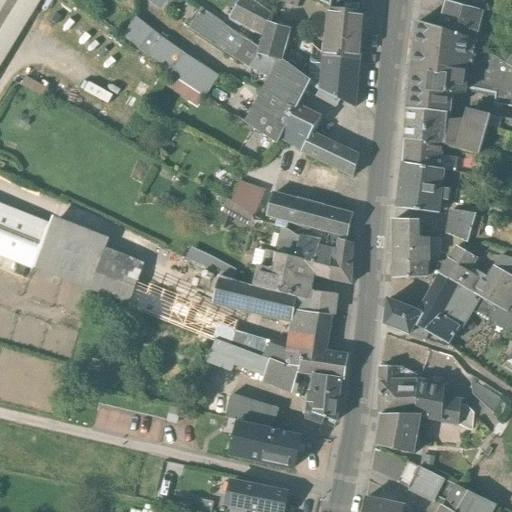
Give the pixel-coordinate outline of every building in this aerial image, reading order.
[(0,0),(0,66),(40,0),(0,0)] [(171,0),(150,0),(165,11),(171,0)] [(289,31),(269,24),(272,15),(252,0),(243,0),(231,18),(264,38),(262,47),(259,57),(279,62),(289,31)] [(480,0),(445,0),(445,1),(477,9),(480,0)] [(477,9),(445,1),(439,30),(475,40),(481,10),(477,9)] [(191,29),(271,79),(279,62),(259,57),(262,47),(202,10),(191,29)] [(147,55),(164,34),(139,13),(123,35),(147,55)] [(363,17),(329,14),(326,42),(321,42),(320,54),(324,58),(359,62),(363,17)] [(439,30),(417,23),(408,109),(445,113),(449,113),(451,93),(464,94),(464,86),(466,65),(472,65),(474,44),(475,40),(439,30)] [(170,71),(185,50),(164,34),(147,55),(170,71)] [(511,67),(508,65),(474,44),(472,65),(466,65),(464,86),(495,92),(494,104),(511,107),(511,67)] [(221,74),(185,50),(170,71),(163,81),(199,107),(221,74)] [(359,62),(324,58),(321,91),(355,108),(359,62)] [(310,84),(279,62),(271,79),(303,96),(310,84)] [(303,96),(271,79),(265,91),(294,108),(295,106),(297,107),(303,96)] [(294,108),(265,91),(253,113),(243,107),(235,117),(247,124),(247,125),(278,145),(282,139),(303,150),(311,134),(314,136),(322,121),(297,107),(295,106),(294,108)] [(445,113),(408,109),(405,141),(442,145),(445,113)] [(488,114),(467,109),(457,147),(478,153),(488,114)] [(314,136),(311,134),(303,150),(302,153),(354,177),(359,157),(314,136)] [(442,145),(405,141),(402,165),(438,171),(442,145)] [(438,171),(402,165),(398,210),(439,214),(443,182),(447,183),(447,186),(456,187),(458,174),(438,171)] [(272,193),(241,178),(233,198),(228,198),(221,212),(257,229),(258,220),(263,221),(272,193)] [(353,216),(274,195),(268,216),(310,227),(348,238),(353,216)] [(113,234),(55,211),(47,232),(33,267),(91,290),(106,251),(113,234)] [(476,216),(452,211),(447,235),(468,244),(469,242),(476,216)] [(47,232),(2,214),(0,218),(0,253),(33,267),(47,232)] [(417,221),(394,222),(394,239),(417,239),(417,221)] [(300,235),(294,258),(314,264),(319,246),(320,241),(300,235)] [(417,239),(394,239),(394,263),(429,263),(429,239),(417,239)] [(353,243),(340,241),(337,251),(332,250),(331,280),(351,284),(353,243)] [(314,264),(294,258),(282,255),(278,272),(278,273),(311,281),(312,275),(331,280),(332,250),(319,246),(314,264)] [(193,247),(187,257),(222,274),(224,261),(193,247)] [(476,260),(456,248),(449,261),(459,267),(469,273),(471,269),(476,260)] [(144,266),(106,251),(91,290),(128,305),(136,286),(144,266)] [(511,259),(500,256),(494,266),(511,276),(511,259)] [(429,263),(394,263),(394,281),(428,278),(437,284),(441,276),(461,287),(469,273),(459,267),(449,261),(445,266),(428,267),(429,263)] [(487,278),(471,269),(469,273),(461,287),(478,297),(507,314),(511,305),(511,276),(494,266),(487,278)] [(311,281),(278,273),(278,272),(260,268),(254,287),(313,301),(312,313),(332,316),(334,316),(337,295),(309,291),(311,281)] [(461,287),(441,276),(437,284),(420,314),(414,325),(450,345),(451,344),(460,328),(443,318),(461,287)] [(254,287),(249,286),(220,277),(215,303),(292,321),(290,334),(328,340),(332,316),(312,313),(313,301),(254,287)] [(210,316),(136,286),(128,305),(181,326),(217,340),(260,356),(265,344),(267,345),(269,341),(235,328),(236,326),(210,316)] [(443,318),(460,328),(470,310),(478,297),(461,287),(443,318)] [(478,297),(470,310),(511,333),(511,330),(511,315),(507,314),(478,297)] [(420,314),(388,301),(385,325),(410,335),(414,325),(420,314)] [(328,340),(290,334),(287,354),(283,351),(267,345),(265,344),(260,356),(271,360),(295,371),(300,373),(315,374),(343,378),(345,380),(349,357),(326,353),(328,340)] [(260,356),(217,340),(208,362),(232,372),(235,365),(265,376),(292,384),(295,371),(271,360),(260,356)] [(396,368),(382,368),(381,382),(396,382),(396,368)] [(343,378),(315,374),(313,391),(309,391),(307,418),(313,420),(322,424),(324,417),(336,423),(343,378)] [(396,382),(381,382),(380,417),(415,416),(417,381),(396,382)] [(420,382),(417,381),(415,416),(420,417),(420,419),(441,423),(441,424),(458,427),(460,403),(443,399),(444,387),(420,382)] [(502,401),(474,381),(471,383),(472,395),(493,414),(502,401)] [(279,409),(233,396),(228,420),(243,423),(274,430),(279,409)] [(415,416),(380,417),(375,446),(415,456),(420,419),(420,417),(415,416)] [(274,430),(243,423),(235,456),(262,463),(293,471),(301,436),(274,430)] [(422,456),(420,466),(432,468),(433,457),(422,456)] [(445,480),(409,462),(399,483),(434,501),(436,497),(445,480)] [(445,480),(436,497),(444,500),(452,483),(445,480)] [(282,511),(287,494),(232,482),(227,505),(258,511),(261,511),(282,511)] [(444,500),(440,508),(446,511),(487,511),(492,504),(452,483),(444,500)] [(403,511),(405,507),(365,499),(362,511),(403,511)]
